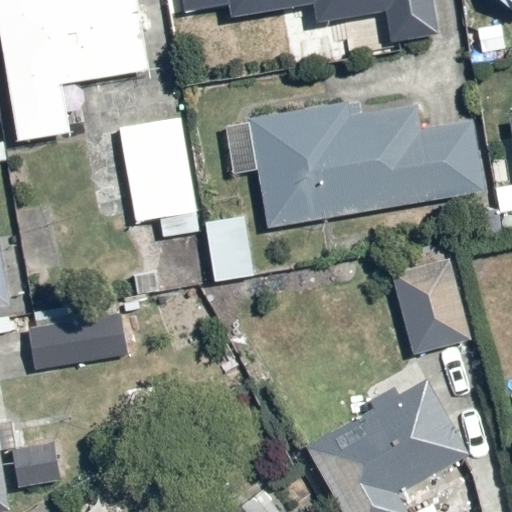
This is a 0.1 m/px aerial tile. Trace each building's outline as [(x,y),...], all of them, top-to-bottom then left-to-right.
[(139,0),(0,0),(0,40),(12,143),(65,137),(59,84),(148,74),(139,0)] [(182,0),(184,11),(223,7),(225,20),(310,10),(312,22),(385,13),(388,43),(433,38),(428,0),(182,0)] [(511,0),(497,0),(511,11),(511,0)] [(255,170),(264,226),(479,192),(468,122),(418,130),(415,111),(353,121),(350,101),(252,116),(253,125),(228,129),(235,173),(255,170)] [(187,117),(118,124),(128,222),(161,219),(162,235),(199,231),(187,117)] [(252,217),(205,221),(209,279),(256,276),(252,217)] [(441,237),(389,247),(410,352),(463,342),(441,237)] [(132,309),(30,320),(35,372),(137,361),(132,309)] [(343,511),(400,511),(391,499),(441,470),(461,457),(411,381),(308,448),(343,511)] [(8,511),(0,432),(0,511),(8,511)] [(60,439),(11,445),(16,487),(65,481),(60,439)] [(286,511),(260,480),(221,511),(286,511)]
